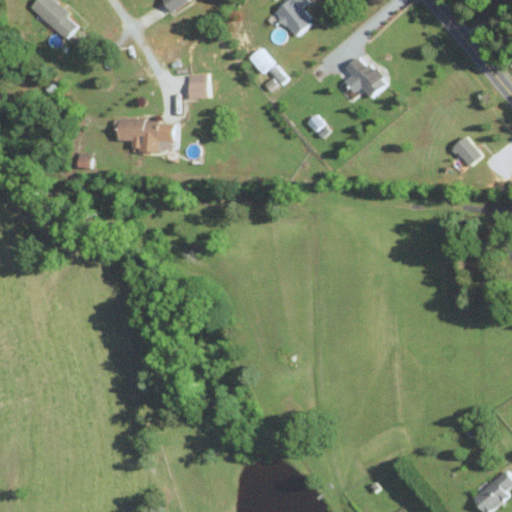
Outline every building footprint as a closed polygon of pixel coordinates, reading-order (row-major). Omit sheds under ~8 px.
[(73,11),(57,0),(38,0),(32,9),(70,38),(80,24),(69,16),(73,11)] [(166,0),(174,12),(194,0),(166,0)] [(285,0),(278,4),(294,36),(317,24),(307,4),(312,2),(311,0),(285,0)] [(268,73),(278,63),(265,47),(254,57),(268,73)] [(348,67),(354,74),(348,80),(358,93),(367,86),(376,97),(386,89),(381,83),(385,79),(364,53),(348,67)] [(164,151),(164,139),(181,140),(182,121),(117,119),(117,128),(123,128),(123,139),(137,140),(136,150),(164,151)] [(478,155),(463,133),(449,143),(464,164),(478,155)] [(95,152),(81,152),(80,166),(95,167),(95,152)] [(468,498),(480,511),(485,511),(507,493),(504,489),(511,482),(511,478),(503,468),(468,498)]
